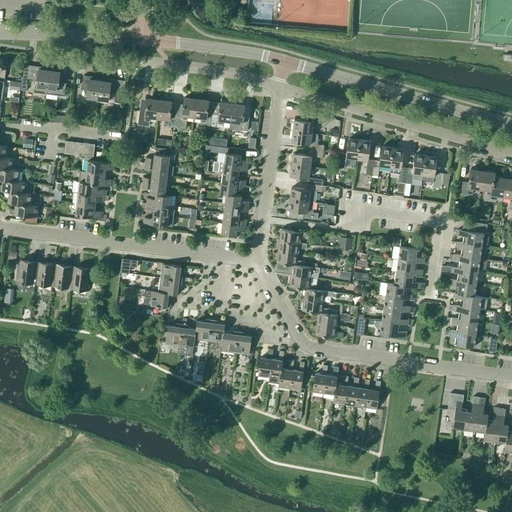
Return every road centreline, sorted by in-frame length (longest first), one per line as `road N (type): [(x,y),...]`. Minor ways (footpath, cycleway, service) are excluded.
road 1 (residential): [(511,376),(299,345),(256,261)]
road 2 (residential): [(256,261),(0,229)]
road 3 (residential): [(511,155),(277,87)]
road 4 (tertiary): [(283,62),(511,125)]
road 5 (residential): [(256,261),(277,87)]
road 6 (tertiary): [(143,39),(0,35)]
road 7 (tertiary): [(283,62),(143,39)]
road 8 (residential): [(277,87),(139,62)]
